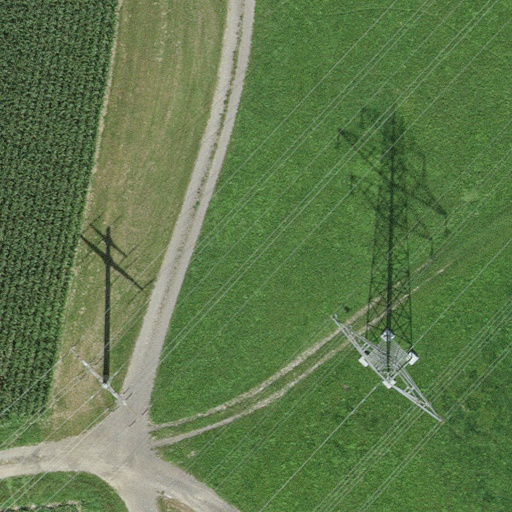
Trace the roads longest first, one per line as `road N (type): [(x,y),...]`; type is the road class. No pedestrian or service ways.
road 1 (track): [(144,511),(117,451),(236,99),(240,0)]
road 2 (track): [(216,511),(117,451),(0,470)]
